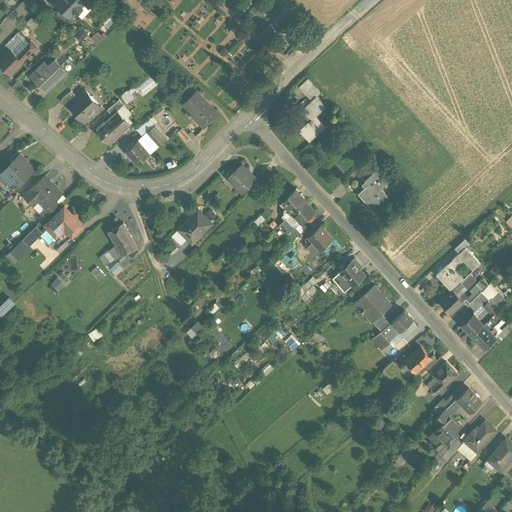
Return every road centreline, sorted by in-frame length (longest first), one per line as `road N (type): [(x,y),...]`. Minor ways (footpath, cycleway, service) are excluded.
road 1 (residential): [(511,406),(247,118)]
road 2 (residential): [(247,118),(181,178),(123,189),(87,171),(0,97)]
road 3 (track): [(135,189),(176,322),(253,449)]
road 4 (residential): [(247,118),(371,0)]
